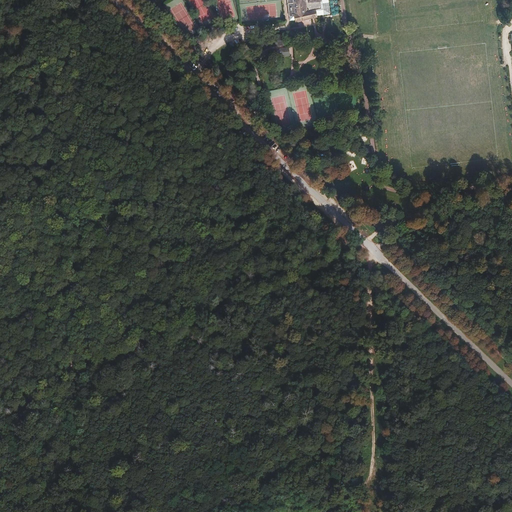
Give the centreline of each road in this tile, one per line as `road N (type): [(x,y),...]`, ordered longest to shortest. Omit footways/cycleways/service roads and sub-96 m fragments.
road 1 (track): [(511,188),(0,403)]
road 2 (track): [(35,0),(82,511)]
road 3 (track): [(0,202),(167,210),(371,247)]
road 4 (track): [(371,247),(372,474)]
